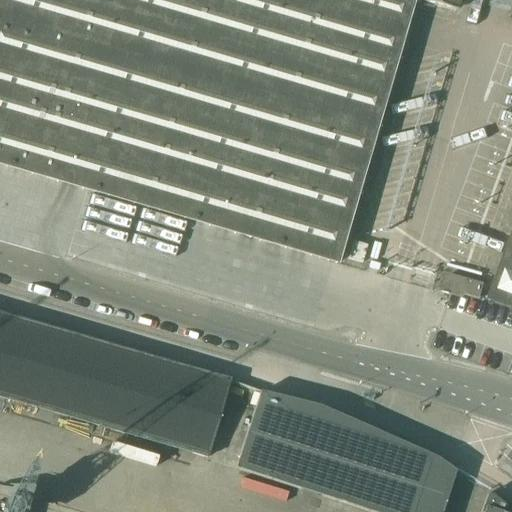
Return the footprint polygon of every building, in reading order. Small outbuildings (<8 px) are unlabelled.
[(0,0),(0,166),(336,264),(341,247),(409,11),(412,1),(433,6),(454,13),(458,0),(0,0)] [(511,238),(489,302),(511,310),(511,238)] [(484,285),(449,275),(448,280),(445,291),(479,301),(484,285)] [(0,398),(206,459),(228,381),(0,314),(0,398)] [(318,408),(259,393),(234,469),(366,511),(441,511),(454,473),(436,460),(318,408)] [(501,511),(503,508),(504,507),(492,497),(486,495),(480,511),(501,511)]
